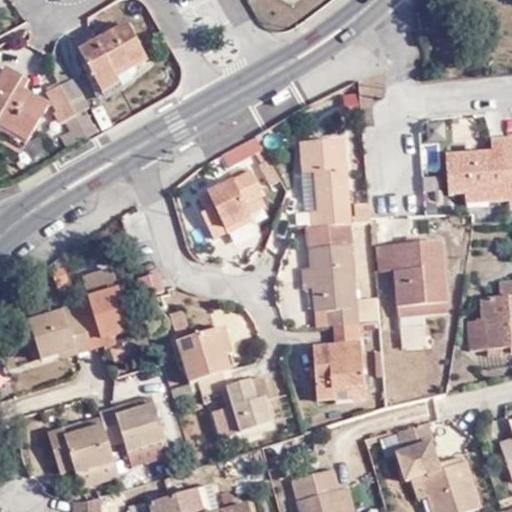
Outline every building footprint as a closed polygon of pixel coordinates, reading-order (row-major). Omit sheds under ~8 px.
[(81,52),(107,91),(128,78),(123,70),(154,48),(133,18),(81,52)] [(62,81),(76,111),(91,104),(76,74),(62,81)] [(0,132),(2,129),(32,144),(51,110),(27,98),(34,86),(13,76),(2,95),(0,93),(0,132)] [(83,125),(76,111),(62,81),(50,88),(58,107),(56,111),(60,119),(67,116),(73,130),(83,125)] [(346,111),(361,109),(359,92),(344,93),(346,111)] [(104,131),(91,104),(76,111),(83,125),(90,138),(104,131)] [(66,134),(73,147),(90,138),(83,125),(73,130),(66,134)] [(465,194),(466,204),(511,201),(511,140),(491,141),(491,153),(444,156),(446,195),(465,194)] [(257,142),(223,161),(230,173),(257,158),(263,169),(268,165),(257,142)] [(341,144),(298,149),(302,180),(306,218),(311,218),(312,233),(320,232),(350,229),(353,228),(371,225),(369,207),(354,209),(356,221),(349,221),(341,144)] [(233,229),(250,224),(245,209),(262,202),(254,180),(202,199),(207,215),(203,217),(213,244),(235,237),(233,229)] [(358,329),(361,329),(359,308),(355,251),(353,228),(350,229),(320,232),(312,233),(310,233),(312,256),(313,273),(314,293),(316,317),(325,317),(327,332),(335,331),(358,329)] [(445,256),(397,259),(398,278),(402,320),(404,337),(427,335),(426,317),(451,315),(445,256)] [(398,278),(397,259),(381,261),(382,279),(398,278)] [(90,277),(95,296),(124,287),(118,268),(90,277)] [(314,293),(313,273),(303,274),(305,293),(314,293)] [(159,276),(146,278),(147,283),(151,297),(169,292),(167,282),(164,278),(159,276)] [(511,352),(511,286),(503,287),(505,301),(486,304),(489,323),(474,326),(478,357),(511,352)] [(71,319),(68,308),(33,320),(44,356),(61,351),(80,346),(82,352),(94,349),(107,345),(105,338),(119,334),(137,329),(124,287),(95,296),(100,311),(85,314),(71,319)] [(95,296),(80,300),(85,314),(100,311),(95,296)] [(170,296),(152,301),(155,313),(173,308),(170,296)] [(85,314),(80,300),(66,303),(68,308),(71,319),(85,314)] [(380,306),(359,308),(361,329),(382,327),(380,306)] [(190,310),(176,315),(182,337),(197,333),(190,310)] [(451,315),(426,317),(427,335),(452,333),(451,315)] [(359,346),(358,329),(335,331),(337,349),(316,351),(320,404),(337,403),(336,392),(367,389),(364,346),(359,346)] [(199,389),(206,387),(239,377),(241,376),(226,332),(186,346),(199,390),(199,389)] [(121,341),(119,334),(105,338),(107,345),(121,341)] [(64,357),(82,352),(80,346),(61,351),(64,357)] [(239,377),(206,387),(210,400),(235,394),(248,440),(281,430),(266,383),(244,390),(239,377)] [(367,402),(367,389),(336,392),(337,403),(367,402)] [(143,399),(134,401),(137,410),(146,408),(143,399)] [(103,417),(85,422),(63,429),(49,433),(61,474),(75,470),(77,474),(116,463),(111,445),(125,441),(128,451),(166,441),(154,405),(146,408),(137,410),(134,401),(101,411),(103,417)] [(398,436),(380,441),(384,459),(396,456),(397,459),(406,488),(411,487),(423,483),(429,508),(430,511),(476,511),(461,463),(438,468),(432,447),(426,428),(398,436)] [(511,440),(500,445),(511,478),(511,440)] [(116,463),(77,474),(80,488),(119,477),(116,463)] [(305,511),(346,511),(341,491),(336,469),(297,480),(305,511)] [(418,511),(429,508),(423,483),(411,487),(418,511)] [(213,486),(201,489),(207,511),(214,511),(220,511),(213,486)] [(153,500),(135,504),(136,511),(255,511),(253,504),(220,511),(214,511),(207,511),(201,489),(153,500)] [(355,511),(350,489),(341,491),(346,511),(355,511)] [(68,500),(68,511),(98,511),(97,497),(88,500),(77,502),(68,500)]
